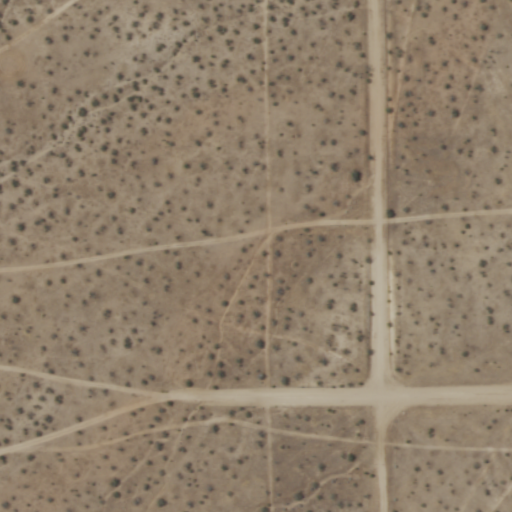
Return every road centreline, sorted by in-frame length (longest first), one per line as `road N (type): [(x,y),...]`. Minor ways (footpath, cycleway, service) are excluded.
road 1 (track): [(383,511),(375,0)]
road 2 (track): [(511,403),(279,405)]
